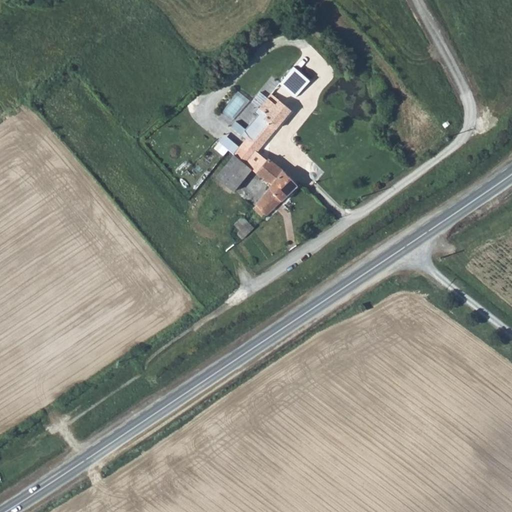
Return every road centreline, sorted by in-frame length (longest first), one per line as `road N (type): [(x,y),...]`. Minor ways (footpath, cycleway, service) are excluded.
road 1 (tertiary): [(511,175),(0,511)]
road 2 (unclassified): [(417,0),(473,115),(468,135),(251,290)]
road 3 (track): [(251,290),(68,427),(83,458)]
